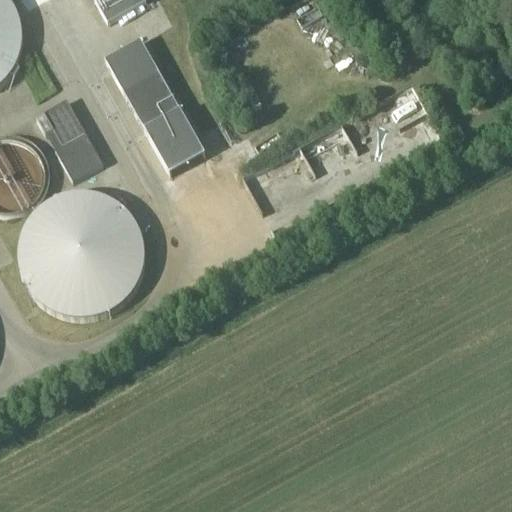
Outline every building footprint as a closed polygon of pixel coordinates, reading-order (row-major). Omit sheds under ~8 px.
[(142,45),(106,66),(124,96),(171,181),(207,160),(186,124),(142,45)] [(237,85),(261,126),(271,120),(247,79),(237,85)] [(35,123),(72,188),(104,170),(68,105),(35,123)] [(403,112),(384,121),(402,160),(421,151),(403,112)] [(202,204),(197,192),(203,189),(198,177),(169,188),(179,213),(202,204)] [(231,250),(257,234),(241,208),(215,223),(231,250)]
